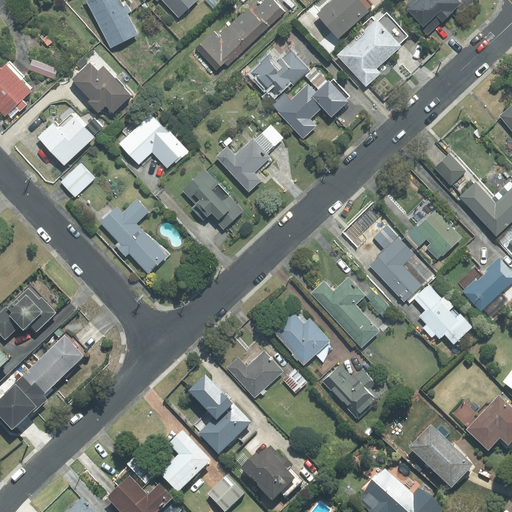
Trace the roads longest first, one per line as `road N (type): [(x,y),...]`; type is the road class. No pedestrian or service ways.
road 1 (residential): [(163,348),(511,22)]
road 2 (residential): [(163,348),(0,165)]
road 3 (residential): [(1,511),(163,348)]
